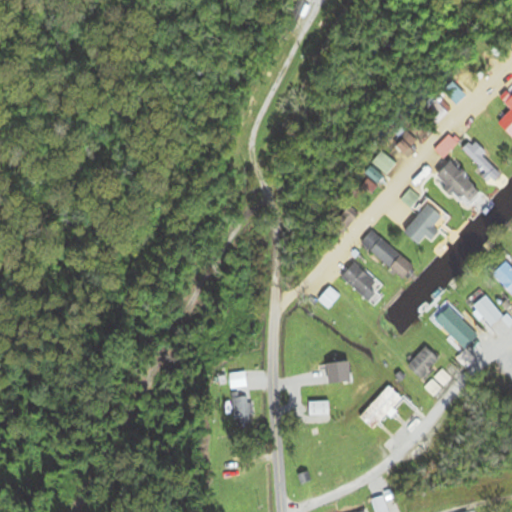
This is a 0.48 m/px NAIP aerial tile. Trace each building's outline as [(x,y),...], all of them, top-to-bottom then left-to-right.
[(439,124),(450,112),(433,96),(422,107),(439,124)] [(497,185),(507,176),(474,141),(464,151),(497,185)] [(440,178),(471,209),(487,193),(456,162),(440,178)] [(411,208),(419,200),(411,192),(403,201),(411,208)] [(453,220),(435,203),(408,231),(422,245),(429,237),(433,241),(453,220)] [(363,244),(406,278),(411,272),(399,262),(405,256),(374,231),(363,244)] [(344,278),(375,305),(389,290),(359,262),(344,278)] [(511,263),(498,275),(511,290),(511,263)] [(493,326),(505,316),(488,295),(476,305),(493,326)] [(440,322),(468,350),(482,337),(453,308),(440,322)] [(317,372),(333,363),(317,335),(301,344),(317,372)] [(410,365),(424,379),(443,360),(429,347),(410,365)] [(247,371),(230,372),(231,389),(248,388),(247,371)] [(361,416),(375,431),(405,399),(391,385),(361,416)] [(234,393),(235,425),(247,425),(247,392),(234,393)] [(331,416),(331,401),(308,401),(308,416),(331,416)] [(373,500),(376,511),(390,511),(385,496),(373,500)]
